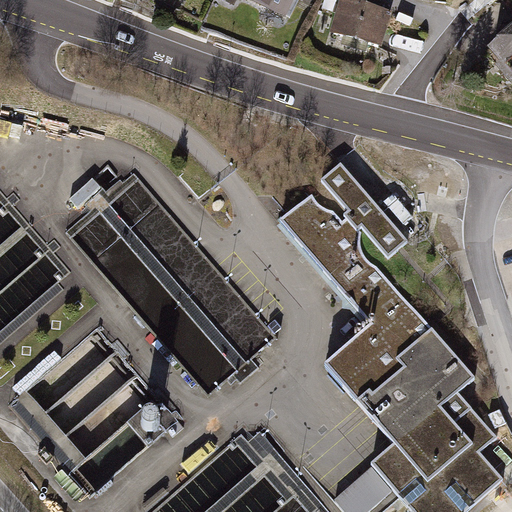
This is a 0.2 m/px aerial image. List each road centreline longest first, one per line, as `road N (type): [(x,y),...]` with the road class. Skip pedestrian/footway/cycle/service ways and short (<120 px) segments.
road 1 (secondary): [(389,122),(19,0)]
road 2 (secondary): [(511,152),(389,122)]
